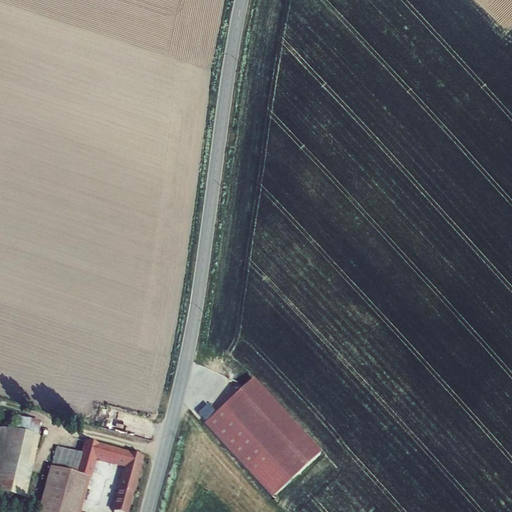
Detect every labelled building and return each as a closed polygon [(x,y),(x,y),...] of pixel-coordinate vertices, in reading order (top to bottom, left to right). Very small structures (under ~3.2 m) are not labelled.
[(244,388),(204,424),(271,499),(311,463),(244,388)] [(198,414),(205,421),(215,412),(208,405),(198,414)] [(0,494),(25,500),(39,439),(34,438),(37,424),(18,421),(15,434),(0,430),(0,494)] [(127,468),(115,511),(128,511),(142,459),(87,445),(84,454),(84,455),(79,475),(72,501),(84,504),(96,460),(127,468)] [(81,511),(84,504),(72,501),(79,475),(84,455),(84,454),(57,447),(52,468),(40,511),(81,511)]
